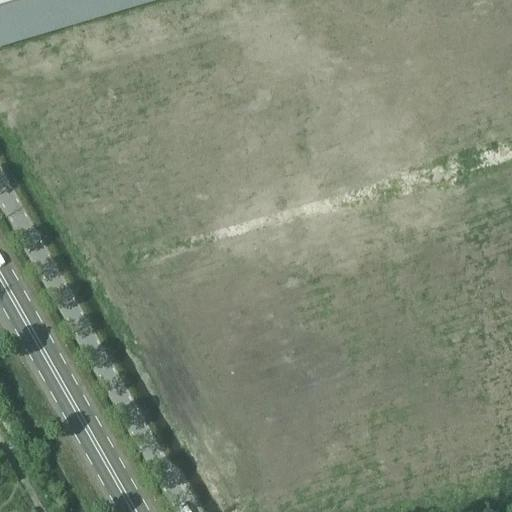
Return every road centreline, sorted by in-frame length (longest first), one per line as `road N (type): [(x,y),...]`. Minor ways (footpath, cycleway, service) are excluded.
road 1 (unclassified): [(185,511),(0,185)]
road 2 (secondary): [(135,511),(0,273)]
